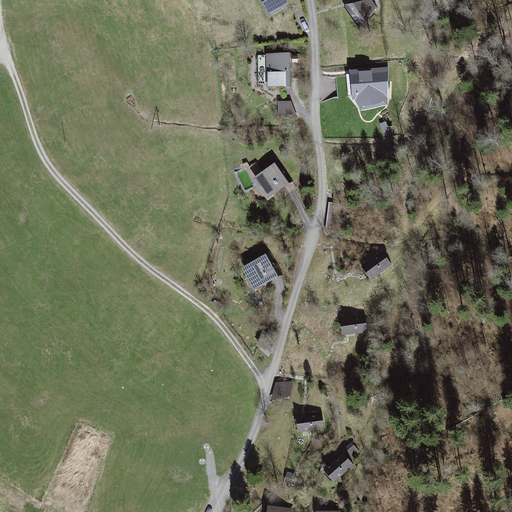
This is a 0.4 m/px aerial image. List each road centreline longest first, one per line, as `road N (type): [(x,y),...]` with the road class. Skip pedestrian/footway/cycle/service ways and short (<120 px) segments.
road 1 (residential): [(269,381),(215,304),(132,255),(39,158),(0,29)]
road 2 (residential): [(269,381),(324,191),(306,0)]
road 3 (residential): [(215,511),(269,381)]
